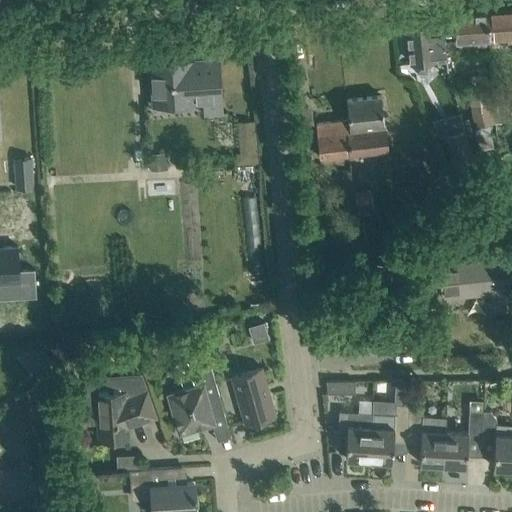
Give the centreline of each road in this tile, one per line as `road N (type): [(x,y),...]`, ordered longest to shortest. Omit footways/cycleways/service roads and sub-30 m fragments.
road 1 (residential): [(300,362),(260,0)]
road 2 (residential): [(511,508),(336,497),(232,511)]
road 3 (residential): [(203,0),(0,13)]
road 4 (residential): [(225,511),(243,463),(293,448),(307,427),(300,362)]
